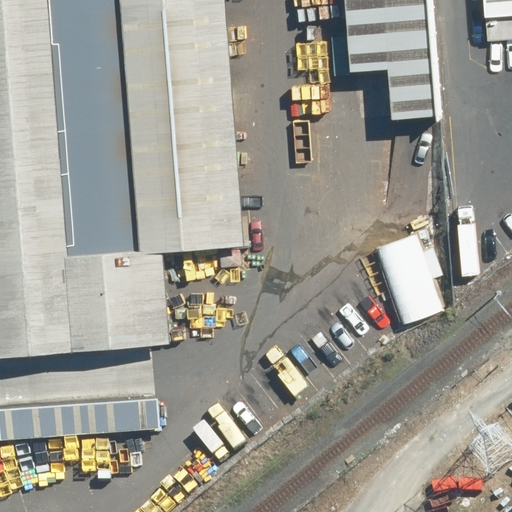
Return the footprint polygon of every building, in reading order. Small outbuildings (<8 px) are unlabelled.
[(0,0),(0,353),(175,340),(167,247),(245,241),(225,0),(0,0)] [(413,0),(327,0),(332,52),(371,49),(375,100),(421,96),(413,0)] [(511,0),(472,0),(473,12),(511,9),(511,0)] [(164,400),(4,411),(6,440),(166,429),(164,400)] [(511,511),(511,488),(493,504),(493,511),(511,511)]
